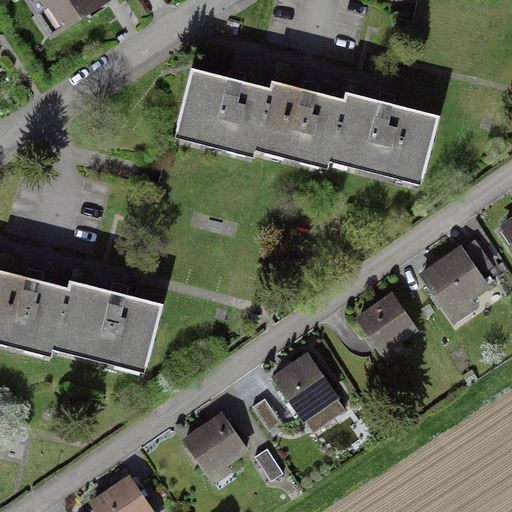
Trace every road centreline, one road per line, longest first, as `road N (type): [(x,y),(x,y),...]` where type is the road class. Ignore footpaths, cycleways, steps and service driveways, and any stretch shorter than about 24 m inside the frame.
road 1 (residential): [(24,511),(511,174)]
road 2 (residential): [(214,0),(0,138)]
